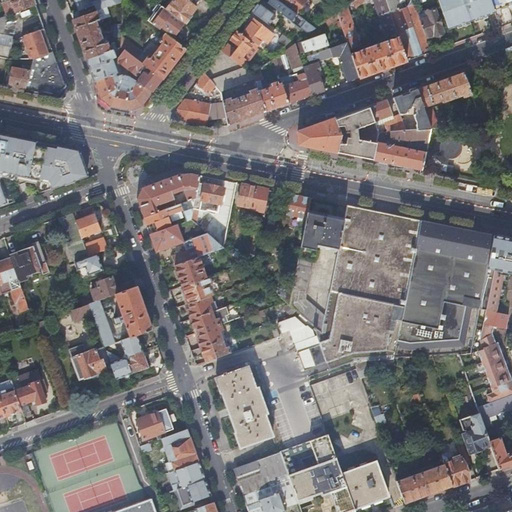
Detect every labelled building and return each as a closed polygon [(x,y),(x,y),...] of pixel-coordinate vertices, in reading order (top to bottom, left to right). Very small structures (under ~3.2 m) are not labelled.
[(10,14),(16,12),(12,2),(10,3),(8,0),(5,1),(10,14)] [(16,12),(35,4),(33,0),(8,0),(10,3),(12,2),(16,12)] [(75,0),(79,10),(71,13),(74,19),(98,11),(124,2),(124,0),(103,0),(100,1),(99,0),(75,0)] [(173,0),(172,0),(166,8),(167,8),(185,23),(197,7),(188,0),(175,0),(175,1),(173,0)] [(269,0),(268,2),(308,34),(316,28),(295,12),(279,0),(269,0)] [(279,0),(295,12),(304,0),(279,0)] [(364,0),(354,0),(351,2),(355,8),(365,1),(364,0)] [(385,0),(372,0),(386,37),(397,33),(385,0)] [(385,0),(397,33),(399,38),(407,61),(432,52),(427,38),(420,19),(417,12),(414,4),(403,8),(401,3),(404,2),(403,0),(385,0)] [(486,14),(495,11),(494,10),(490,0),(437,0),(443,14),(448,28),(457,25),(469,20),(473,19),(486,14)] [(490,0),(494,10),(507,5),(505,0),(490,0)] [(276,16),(259,2),(252,11),(259,16),(269,24),(276,16)] [(329,18),(336,13),(326,5),(321,12),(329,18)] [(361,46),(346,6),(336,13),(347,41),(347,44),(350,50),(361,46)] [(185,23),(167,8),(156,22),(161,26),(173,37),(185,23)] [(426,9),(417,12),(420,19),(428,17),(426,12),(427,12),(426,9)] [(428,17),(420,19),(427,38),(427,37),(428,38),(429,38),(434,37),(434,36),(434,35),(436,34),(436,35),(443,32),(434,9),(427,12),(426,12),(428,17)] [(98,11),(74,19),(88,59),(117,49),(115,43),(110,45),(107,37),(104,38),(98,21),(101,20),(98,11)] [(0,32),(2,33),(8,14),(0,17),(0,32)] [(487,18),(486,14),(473,19),(475,22),(487,18)] [(254,44),(257,46),(262,40),(268,44),(275,35),(254,19),(242,34),(254,44)] [(469,20),(457,25),(458,28),(470,24),(469,20)] [(33,58),(52,52),(44,28),(22,35),(30,58),(33,58)] [(242,34),(237,30),(230,39),(239,46),(230,58),(240,65),(246,59),(243,57),(254,44),(242,34)] [(0,56),(8,58),(12,35),(2,33),(0,32),(0,56)] [(301,41),(305,51),(312,48),(313,49),(327,44),(323,33),(301,41)] [(125,50),(163,79),(186,49),(166,34),(160,41),(163,43),(156,51),(150,47),(150,48),(148,46),(144,51),(146,52),(145,53),(149,56),(146,59),(141,54),(140,55),(137,52),(139,49),(122,36),(122,47),(125,50)] [(288,49),(295,44),(283,35),(278,41),(288,49)] [(407,61),(399,38),(351,55),(360,78),(407,61)] [(351,55),(350,50),(347,44),(347,41),(329,48),(332,57),(331,62),(341,61),(348,82),(360,78),(351,55)] [(302,65),(295,44),(288,49),(285,51),(292,68),(302,65)] [(117,49),(88,59),(101,98),(111,106),(129,110),(142,105),(163,79),(125,50),(118,59),(135,73),(136,74),(138,75),(144,68),(147,70),(140,79),(135,75),(135,76),(132,79),(137,83),(133,87),(130,79),(124,75),(123,76),(121,71),(117,72),(112,60),(111,61),(110,58),(117,55),(116,54),(121,52),(119,48),(117,49)] [(65,86),(52,52),(33,58),(31,67),(26,88),(57,95),(65,86)] [(272,60),(276,69),(281,67),(277,56),(272,60)] [(313,95),(324,91),(320,79),(318,74),(316,71),(320,70),(321,73),(330,71),(328,65),(322,60),(303,67),(305,73),(313,95)] [(9,85),(26,88),(31,67),(23,66),(23,69),(13,67),(9,85)] [(252,75),(259,70),(256,66),(248,72),(252,75)] [(254,80),(252,75),(248,72),(244,68),(212,81),(216,85),(222,93),(254,80)] [(266,112),(289,104),(281,83),(278,85),(277,83),(271,85),(272,87),(263,90),(259,80),(261,79),(259,70),(252,75),(254,80),(257,88),(266,112)] [(216,85),(212,81),(205,72),(195,86),(203,92),(205,90),(209,94),(216,85)] [(472,96),(464,72),(417,90),(424,108),(428,107),(442,102),(443,104),(463,97),(464,99),(472,96)] [(289,104),(313,95),(305,73),(297,76),(296,74),(292,75),(285,77),(280,79),(281,83),(289,104)] [(257,88),(248,91),(249,94),(245,95),(244,93),(241,94),(242,96),(232,100),(232,98),(224,100),(229,125),(238,122),(266,112),(257,88)] [(424,108),(417,90),(394,98),(401,115),(409,112),(409,110),(412,109),(413,107),(417,109),(416,112),(417,114),(414,115),(417,124),(418,130),(431,129),(425,111),(424,108)] [(183,121),(208,126),(211,104),(185,98),(177,109),(183,121)] [(380,133),(387,133),(391,132),(407,131),(403,121),(402,118),(395,120),(388,100),(370,107),(376,123),(380,133)] [(339,153),(374,160),(378,143),(360,140),(358,129),(376,123),(370,107),(336,119),(342,135),(339,153)] [(425,111),(431,129),(446,128),(445,121),(438,122),(433,110),(430,109),(429,109),(425,111)] [(300,145),(339,153),(342,135),(336,119),(299,132),(300,145)] [(403,121),(407,131),(411,131),(406,119),(403,121)] [(360,140),(378,143),(380,133),(376,123),(358,129),(360,140)] [(425,143),(428,143),(431,129),(418,130),(411,131),(407,131),(391,132),(392,143),(425,141),(425,143)] [(374,160),(423,170),(426,153),(385,145),(387,133),(380,133),(378,143),(374,160)] [(0,207),(15,202),(9,184),(1,187),(0,183),(0,181),(16,176),(25,178),(26,176),(28,176),(27,182),(35,184),(39,193),(87,176),(78,151),(65,149),(9,137),(2,136),(0,135),(0,207)] [(440,142),(434,138),(433,141),(432,144),(431,147),(432,150),(432,153),(433,155),(434,156),(436,159),(438,161),(440,163),(443,165),(446,166),(448,158),(447,158),(445,157),(443,156),(442,155),(441,153),(440,151),(439,149),(439,147),(439,145),(439,143),(440,142)] [(200,183),(201,175),(193,174),(179,175),(142,188),(137,200),(144,217),(153,214),(158,212),(156,207),(175,200),(173,195),(184,191),(188,202),(197,198),(200,183)] [(193,220),(197,223),(199,210),(206,212),(208,210),(213,211),(214,212),(216,212),(217,212),(219,212),(219,210),(221,209),(221,207),(220,206),(221,204),(222,205),(225,189),(200,183),(197,198),(193,220)] [(264,212),(269,189),(243,184),(239,205),(253,208),(252,210),(264,212)] [(287,215),(307,219),(308,212),(311,198),(291,194),(287,215)] [(188,202),(158,212),(153,214),(144,217),(147,226),(155,223),(158,232),(150,235),(156,253),(184,243),(187,251),(172,256),(175,266),(200,257),(225,248),(197,223),(193,220),(197,198),(188,202)] [(395,365),(394,359),(395,359),(397,350),(466,345),(473,308),(480,309),(495,236),(484,233),(367,209),(347,205),(345,219),(339,248),(326,316),(323,333),(301,314),(298,318),(307,326),(306,326),(294,317),(278,323),(282,334),(290,331),(298,353),(309,349),(316,367),(327,363),(329,368),(330,371),(355,362),(357,368),(359,371),(368,368),(366,361),(384,360),(384,366),(395,365)] [(77,211),(73,213),(81,237),(100,230),(94,214),(79,219),(77,211)] [(317,244),(339,248),(345,219),(308,212),(307,219),(302,247),(316,250),(317,244)] [(58,218),(73,260),(77,259),(79,258),(88,255),(84,244),(81,237),(73,213),(58,218)] [(275,226),(268,224),(266,235),(273,237),(275,226)] [(511,239),(495,236),(480,309),(488,311),(480,352),(484,363),(477,365),(480,372),(486,370),(495,394),(489,396),(491,402),(511,394),(511,384),(511,381),(511,376),(500,343),(497,343),(494,334),(495,327),(507,329),(510,315),(498,313),(505,272),(511,273),(511,239)] [(84,244),(88,255),(96,252),(102,250),(107,248),(103,237),(84,244)] [(24,248),(9,254),(11,259),(19,282),(27,279),(26,276),(41,270),(43,274),(49,272),(38,240),(23,246),(24,248)] [(79,258),(77,259),(81,270),(86,268),(88,274),(91,273),(93,272),(102,269),(96,252),(88,255),(79,258)] [(183,286),(208,277),(200,257),(175,266),(183,286)] [(301,314),(323,333),(326,316),(306,299),(314,260),(299,257),(293,291),(290,305),(298,311),(301,314)] [(5,259),(0,261),(0,288),(2,293),(11,290),(15,303),(17,302),(20,310),(29,307),(19,282),(11,259),(6,261),(5,259)] [(93,289),(95,296),(101,294),(102,298),(108,296),(115,294),(117,293),(111,277),(96,282),(98,287),(93,289)] [(190,304),(211,297),(213,296),(209,286),(212,285),(212,283),(209,277),(208,277),(183,286),(190,304)] [(218,281),(212,283),(212,285),(209,286),(213,296),(222,293),(218,281)] [(151,329),(136,286),(117,293),(115,294),(117,300),(130,337),(137,334),(151,329)] [(187,305),(190,304),(183,286),(180,287),(187,305)] [(278,294),(290,305),(293,291),(280,288),(278,294)] [(95,296),(87,299),(89,303),(102,298),(101,294),(95,296)] [(117,300),(115,294),(108,296),(111,303),(117,300)] [(102,298),(89,303),(91,310),(103,342),(104,346),(114,343),(113,339),(101,306),(111,303),(108,296),(102,298)] [(87,299),(87,297),(80,299),(82,306),(89,303),(87,299)] [(189,310),(192,319),(212,311),(209,303),(213,302),(211,297),(190,304),(192,309),(189,310)] [(89,303),(82,306),(69,310),(72,317),(91,310),(89,303)] [(269,309),(270,312),(279,309),(280,312),(282,311),(281,308),(285,307),(284,304),(269,309)] [(198,327),(200,332),(221,325),(229,322),(228,320),(227,316),(229,315),(230,315),(227,306),(216,310),(212,311),(192,319),(195,328),(198,327)] [(50,335),(45,319),(34,323),(40,338),(50,335)] [(66,334),(85,334),(84,324),(66,324),(66,334)] [(0,334),(15,330),(13,325),(0,329),(0,334)] [(199,339),(202,347),(222,340),(220,332),(223,331),(221,325),(200,332),(202,338),(199,339)] [(118,341),(120,340),(125,338),(123,333),(116,335),(117,338),(118,341)] [(148,367),(137,334),(130,337),(125,338),(120,340),(124,353),(122,358),(110,362),(112,366),(116,379),(148,367)] [(208,355),(210,361),(231,353),(226,339),(222,340),(202,347),(205,356),(208,355)] [(104,346),(103,342),(87,348),(85,344),(71,349),(74,357),(72,357),(80,378),(85,377),(96,373),(96,372),(112,366),(110,362),(104,346)] [(305,371),(316,367),(309,349),(298,353),(305,371)] [(280,375),(303,369),(301,363),(278,369),(280,375)] [(256,387),(248,367),(227,374),(226,372),(222,373),(223,376),(218,378),(243,447),(273,437),(256,387)] [(37,370),(11,379),(20,404),(35,399),(36,404),(46,401),(43,393),(48,391),(43,378),(40,379),(37,370)] [(0,400),(6,416),(22,410),(20,404),(11,379),(0,383),(0,400)] [(473,396),(470,385),(463,388),(467,398),(473,396)] [(511,394),(491,402),(478,407),(482,421),(485,428),(492,426),(489,417),(511,408),(511,394)] [(473,396),(467,398),(471,409),(477,406),(473,396)] [(163,437),(173,434),(171,429),(173,428),(166,408),(157,411),(157,412),(137,419),(144,439),(162,433),(163,437)] [(378,409),(373,411),(378,424),(386,421),(383,414),(380,415),(378,409)] [(482,447),(491,444),(489,441),(488,438),(485,428),(482,421),(473,425),(470,416),(460,420),(463,429),(466,430),(466,433),(463,434),(470,453),(482,449),(482,447)] [(434,433),(431,426),(425,428),(427,435),(434,433)] [(168,472),(199,461),(187,428),(173,434),(163,437),(161,438),(169,461),(165,463),(168,472)] [(321,493),(322,495),(330,492),(337,511),(356,511),(328,436),(281,452),(291,480),(299,504),(312,499),(311,497),(321,493)] [(491,444),(499,469),(511,464),(511,453),(510,454),(507,455),(506,451),(501,437),(489,441),(491,444)] [(140,446),(142,453),(151,449),(149,443),(140,446)] [(471,463),(464,443),(458,445),(462,457),(465,466),(471,463)] [(291,480),(281,452),(279,453),(234,469),(244,496),(291,480)] [(445,464),(453,486),(470,480),(465,466),(462,457),(461,458),(459,454),(451,457),(453,461),(445,464)] [(176,489),(205,479),(199,461),(168,472),(167,473),(173,490),(176,489)] [(377,461),(343,473),(355,508),(389,496),(377,461)] [(398,481),(406,503),(453,486),(445,464),(398,481)] [(207,496),(211,495),(205,479),(176,489),(183,505),(207,496)] [(299,504),(291,480),(244,496),(249,511),(261,507),(262,511),(284,511),(287,511),(286,508),(299,504)] [(107,511),(155,511),(150,497),(107,511)] [(217,511),(213,502),(210,503),(194,509),(195,511),(217,511)]
